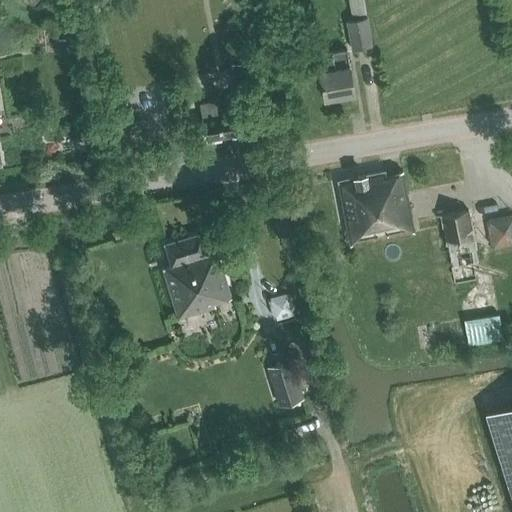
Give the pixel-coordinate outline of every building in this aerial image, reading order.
[(364,0),(349,0),(352,16),(367,13),(364,0)] [(353,49),(373,45),(368,18),(348,21),(353,49)] [(326,98),(356,93),(351,65),(350,65),(347,49),(333,52),(336,68),(321,70),(326,98)] [(239,88),(255,85),(251,60),(235,63),(239,88)] [(207,139),(247,132),(240,95),(200,102),(207,139)] [(386,170),(339,179),(352,247),(414,234),(401,170),(387,173),(386,170)] [(473,261),(480,259),(470,209),(443,215),(456,284),(477,280),(473,261)] [(216,306),(215,302),(232,297),(218,252),(210,254),(203,232),(166,244),(173,265),(164,267),(179,317),(216,306)] [(263,303),(269,327),(290,322),(283,298),(263,303)] [(469,344),(503,339),(499,314),(417,327),(421,350),(469,343),(469,344)] [(303,398),(292,359),(269,366),(280,405),(303,398)]
